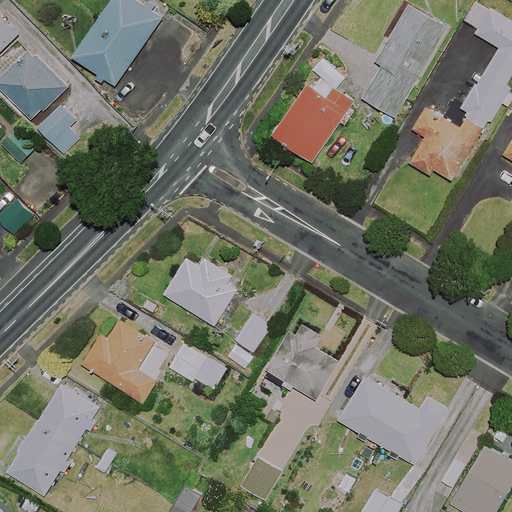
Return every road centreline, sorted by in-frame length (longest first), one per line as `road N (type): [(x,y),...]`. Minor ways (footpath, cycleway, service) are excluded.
road 1 (residential): [(511,344),(181,149)]
road 2 (secondary): [(0,335),(181,149)]
road 3 (secondary): [(181,149),(285,0)]
